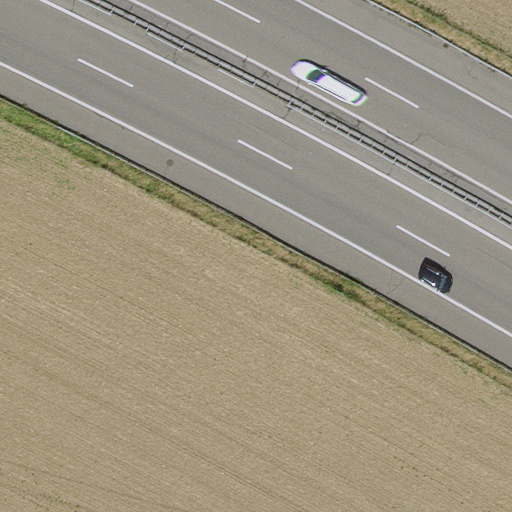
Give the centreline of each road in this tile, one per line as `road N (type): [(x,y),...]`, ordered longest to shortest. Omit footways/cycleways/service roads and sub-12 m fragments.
road 1 (motorway): [(0,19),(176,106),(511,297)]
road 2 (motorway): [(511,158),(217,0)]
